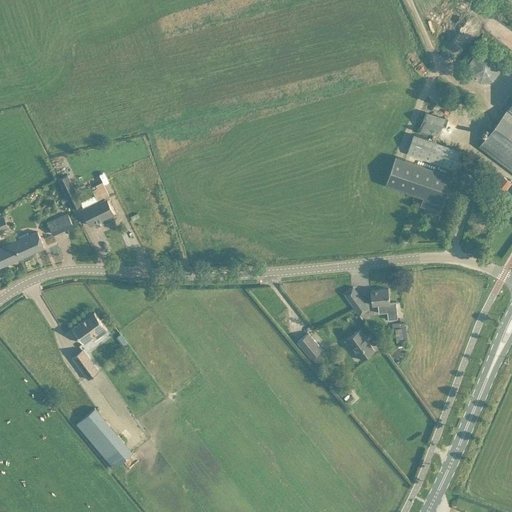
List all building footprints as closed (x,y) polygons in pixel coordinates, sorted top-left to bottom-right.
[(468,61),(469,68),(470,74),(480,81),(485,81),(492,80),(496,76),(500,70),(499,65),(498,58),(494,54),(489,50),(482,51),(476,51),(471,57),(468,61)] [(511,106),(511,105),(481,144),(511,168),(511,208),(507,215),(511,218),(511,106)] [(418,130),(438,136),(445,117),(425,110),(418,130)] [(429,161),(436,141),(413,133),(406,153),(429,161)] [(460,172),(466,151),(459,149),(452,169),(460,172)] [(418,206),(438,212),(451,176),(394,156),(384,184),(421,197),(418,206)] [(499,182),(494,188),(502,194),(507,187),(508,188),(511,183),(500,173),(496,179),(499,182)] [(58,179),(72,208),(82,204),(68,174),(58,179)] [(97,188),(93,189),(98,201),(83,209),(86,215),(90,224),(113,213),(107,200),(110,199),(102,182),(95,185),(97,188)] [(48,221),(53,234),(73,226),(67,213),(48,221)] [(0,216),(0,230),(8,227),(4,215),(0,216)] [(38,231),(29,235),(28,232),(19,236),(20,239),(0,248),(0,266),(45,247),(38,231)] [(344,293),(350,301),(357,309),(365,303),(353,287),(344,293)] [(378,304),(378,313),(387,312),(387,320),(397,319),(396,302),(390,303),(388,288),(371,290),(372,304),(378,304)] [(73,328),(84,343),(98,332),(100,335),(108,330),(95,312),(73,328)] [(392,328),(393,341),(408,339),(406,327),(405,327),(404,322),(401,323),(401,322),(392,323),(392,328)] [(352,347),(361,358),(373,349),(360,330),(344,340),(350,348),(352,347)] [(297,342),(311,358),(322,350),(308,333),(297,342)] [(72,356),(89,379),(99,371),(83,349),(72,356)] [(344,382),(337,388),(342,394),(350,388),(344,382)] [(115,467),(133,452),(95,407),(77,423),(115,467)]
